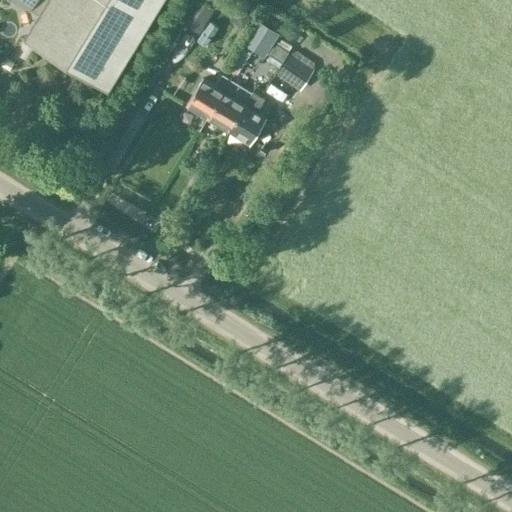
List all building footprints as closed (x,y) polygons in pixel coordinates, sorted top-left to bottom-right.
[(109,84),(160,0),(13,0),(39,15),(27,34),(109,84)] [(199,32),(214,7),(202,0),(190,0),(179,20),(199,32)] [(237,47),(223,72),(236,79),(250,54),(237,47)] [(312,68),(289,53),(278,70),(302,85),(312,68)] [(207,117),(230,79),(222,74),(213,84),(202,77),(186,103),(207,117)] [(251,92),(238,84),(230,79),(207,117),(228,129),(251,92)] [(265,117),(256,111),(265,98),(252,90),(251,92),(228,129),(249,143),(265,117)]
